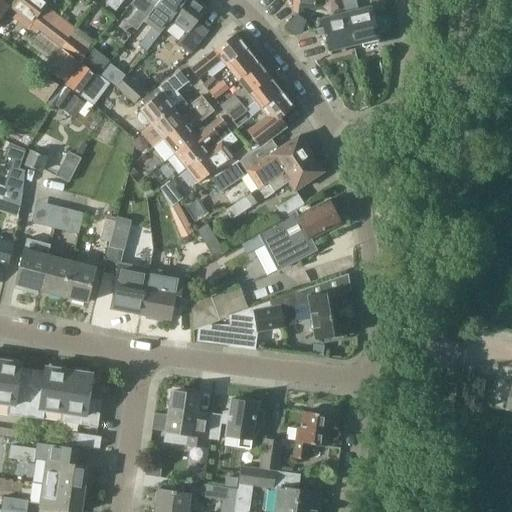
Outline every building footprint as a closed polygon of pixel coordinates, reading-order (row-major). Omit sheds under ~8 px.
[(19,0),(12,10),(17,14),(31,25),(40,14),(47,4),(41,0),(19,0)] [(109,0),(107,4),(116,12),(124,0),(109,0)] [(129,24),(137,30),(160,0),(135,0),(131,5),(139,11),(129,24)] [(146,51),(171,20),(186,0),(160,0),(155,8),(144,22),(152,29),(139,45),(146,51)] [(207,9),(196,0),(186,0),(171,20),(187,34),(178,45),(190,54),(208,31),(197,22),(207,9)] [(371,7),(347,13),(354,47),(363,44),(364,48),(380,44),(371,7)] [(354,47),(347,13),(322,19),(331,56),(347,52),(346,49),(354,47)] [(31,25),(17,14),(13,19),(27,30),(31,25)] [(40,14),(31,25),(45,35),(53,25),(40,14)] [(53,25),(45,35),(61,47),(69,37),(53,25)] [(222,60),(226,65),(248,48),(237,34),(191,70),(198,78),(222,60)] [(69,37),(61,47),(81,63),(89,52),(69,37)] [(210,93),(215,99),(260,63),(248,48),(226,65),(233,74),(210,93)] [(64,82),(78,64),(62,51),(48,70),(64,82)] [(221,107),(226,113),(271,77),(260,63),(215,99),(239,81),(245,88),(221,107)] [(65,84),(80,96),(96,75),(81,64),(65,84)] [(150,122),(152,124),(174,107),(183,99),(178,92),(190,82),(181,71),(143,101),(146,105),(140,110),(143,113),(139,116),(138,120),(142,125),(147,125),(150,122)] [(46,102),(57,86),(41,75),(30,91),(46,102)] [(128,76),(117,89),(134,104),(146,91),(128,76)] [(255,102),(261,109),(283,92),(271,77),(226,113),(233,121),(247,111),(246,109),(255,102)] [(295,107),(283,92),(261,109),(267,117),(248,132),(260,148),(288,127),(281,118),(295,107)] [(85,105),(72,95),(65,105),(78,115),(85,105)] [(152,124),(164,140),(186,122),(209,104),(203,96),(189,107),(183,99),(174,107),(152,124)] [(164,140),(175,154),(197,136),(192,130),(215,112),(209,104),(186,122),(164,140)] [(175,154),(187,168),(209,152),(203,144),(226,126),(220,118),(197,136),(175,154)] [(8,133),(7,139),(29,145),(33,138),(8,133)] [(199,183),(232,157),(226,150),(238,141),(232,133),(209,152),(187,168),(199,183)] [(248,171),(259,188),(312,154),(299,136),(270,155),(248,171)] [(234,155),(239,162),(240,162),(253,153),(247,145),(234,155)] [(0,200),(20,208),(20,207),(24,171),(19,170),(25,152),(17,150),(4,188),(0,186),(0,200)] [(78,151),(75,156),(81,159),(84,154),(78,151)] [(31,152),(25,166),(41,172),(47,158),(31,152)] [(68,153),(56,177),(68,183),(81,159),(75,156),(68,153)] [(312,154),(259,188),(244,199),(226,211),(232,220),(275,192),(275,191),(289,182),(295,191),(324,172),(312,154)] [(248,174),(240,162),(239,162),(213,180),(221,192),(248,174)] [(161,164),(151,173),(154,176),(159,177),(164,172),(164,168),(161,164)] [(129,173),(134,178),(138,174),(131,167),(129,173)] [(144,193),(147,197),(153,193),(150,189),(144,193)] [(278,208),(284,218),(305,205),(298,195),(278,208)] [(0,200),(0,212),(18,219),(19,217),(18,217),(21,208),(20,208),(0,200)] [(308,204),(305,205),(284,218),(285,219),(259,233),(278,271),(317,250),(312,239),(341,224),(339,220),(342,218),(339,211),(335,212),(329,201),(312,209),(308,204)] [(51,206),(46,226),(56,229),(61,209),(51,206)] [(74,212),(68,232),(78,234),(83,214),(74,212)] [(107,221),(101,243),(112,245),(117,224),(107,221)] [(207,224),(197,231),(214,259),(224,253),(207,224)] [(0,265),(8,268),(15,241),(1,237),(0,236),(0,265)] [(38,290),(39,291),(48,256),(51,245),(28,239),(16,285),(25,287),(24,290),(37,294),(38,290)] [(103,273),(117,276),(123,251),(108,248),(103,273)] [(39,291),(64,297),(72,262),(48,256),(39,291)] [(72,262),(64,297),(87,303),(96,268),(72,262)] [(111,309),(141,314),(149,271),(120,264),(111,309)] [(179,276),(149,271),(141,314),(146,316),(145,319),(161,322),(162,318),(165,319),(170,320),(173,306),(177,307),(178,307),(180,296),(179,276)] [(337,279),(337,278),(292,294),(294,306),(310,303),(317,340),(326,338),(326,341),(342,339),(342,336),(351,334),(349,320),(353,320),(350,303),(346,303),(344,289),(328,292),(327,283),(337,279)] [(294,306),(292,294),(226,318),(230,329),(257,333),(258,331),(284,326),(281,308),(294,306)] [(192,306),(194,331),(220,321),(212,297),(192,306)] [(256,343),(255,351),(260,351),(263,351),(264,344),(256,343)] [(2,362),(0,361),(0,404),(10,406),(9,415),(26,418),(33,371),(21,369),(22,365),(18,364),(18,361),(3,359),(2,362)] [(45,372),(33,371),(26,418),(44,421),(45,411),(62,414),(69,372),(65,371),(66,368),(50,366),(50,369),(46,368),(45,372)] [(74,372),(69,372),(62,414),(61,423),(98,429),(102,402),(90,400),(93,375),(89,375),(90,372),(74,370),(74,372)] [(172,391),(166,432),(165,442),(186,445),(206,448),(207,439),(211,414),(197,413),(200,395),(172,391)] [(229,417),(227,425),(226,436),(239,438),(238,448),(251,450),(258,404),(231,400),(229,417)] [(326,444),(330,416),(304,413),(302,428),(302,429),(298,428),(294,459),(307,460),(308,455),(324,457),(325,446),(326,446),(326,444)] [(211,414),(207,439),(219,441),(221,424),(222,416),(211,414)] [(78,434),(77,446),(100,449),(102,438),(78,434)] [(267,439),(262,468),(281,471),(285,442),(267,439)] [(49,445),(44,484),(85,490),(89,467),(76,466),(78,450),(49,445)] [(11,446),(9,458),(35,462),(37,450),(11,446)] [(243,467),(240,484),(275,489),(277,472),(243,467)] [(226,478),(225,486),(237,488),(237,480),(226,478)] [(82,511),(85,490),(44,484),(40,507),(70,511),(82,511)] [(204,484),(202,497),(228,501),(228,498),(237,499),(238,490),(204,484)] [(279,488),(275,511),(317,511),(320,493),(279,488)] [(158,489),(154,511),(188,511),(191,494),(158,489)] [(4,498),(2,511),(8,511),(27,511),(29,503),(4,498)]
